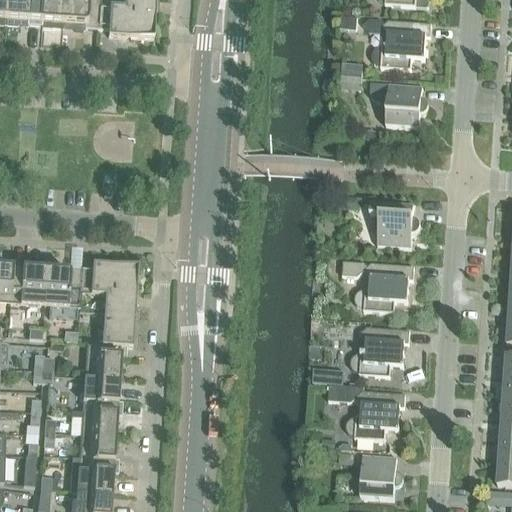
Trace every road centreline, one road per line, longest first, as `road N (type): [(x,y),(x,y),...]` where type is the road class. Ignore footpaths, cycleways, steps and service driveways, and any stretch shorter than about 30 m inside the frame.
road 1 (residential): [(442,511),(465,182)]
road 2 (residential): [(149,511),(171,230)]
road 3 (unclassified): [(192,511),(205,233)]
road 4 (residential): [(465,182),(476,0)]
road 5 (residential): [(180,89),(0,76)]
road 6 (residential): [(0,220),(171,230)]
road 7 (unclassified): [(205,233),(214,91)]
